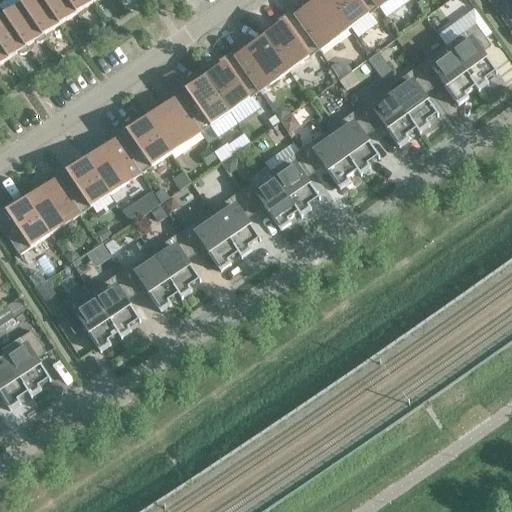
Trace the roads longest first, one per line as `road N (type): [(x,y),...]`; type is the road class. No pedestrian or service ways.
road 1 (residential): [(0,464),(511,115)]
road 2 (residential): [(0,171),(252,0)]
